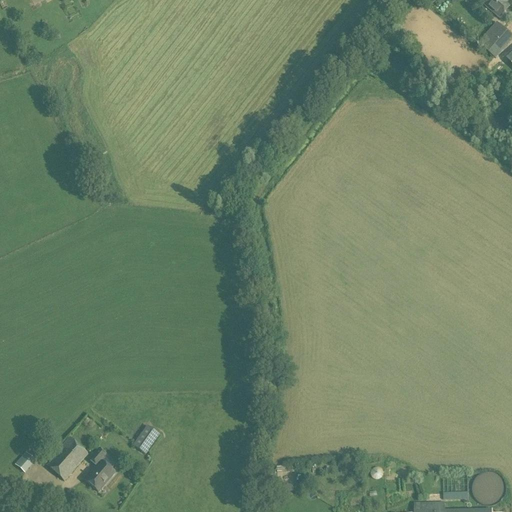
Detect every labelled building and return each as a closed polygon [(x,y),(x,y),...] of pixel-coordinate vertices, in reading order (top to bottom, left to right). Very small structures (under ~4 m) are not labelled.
[(511,2),(511,0),(488,0),(484,6),(500,20),(511,6),(511,5),(510,5),(511,2)] [(479,45),(496,59),(511,40),(511,37),(497,25),(479,45)] [(145,456),(159,436),(146,427),(132,446),(145,456)] [(67,483),(78,469),(89,455),(69,439),(58,453),(59,454),(47,468),(67,483)] [(98,493),(114,474),(101,462),(106,456),(98,450),(89,461),(96,468),(84,482),(98,493)] [(25,474),(35,462),(25,454),(15,466),(25,474)] [(376,481),(378,481),(379,481),(380,480),(381,480),(381,479),(382,478),(383,477),(383,476),(383,475),(383,474),(383,473),(382,472),(381,471),(381,470),(380,469),(379,469),(378,469),(376,469),(375,469),(374,469),(373,470),(372,470),(372,471),(371,472),(371,473),(371,474),(371,475),(371,476),(371,477),(372,478),(372,479),(373,480),(374,480),(375,481),(376,481)]
